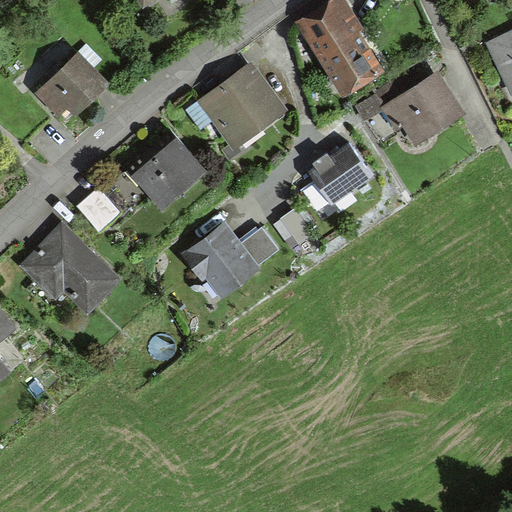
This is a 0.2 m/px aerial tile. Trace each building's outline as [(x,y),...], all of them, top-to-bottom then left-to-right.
[(152,0),(134,0),(140,9),(152,0)] [(297,26),(344,99),(379,76),(333,4),(297,26)] [(28,42),(41,56),(60,39),(47,24),(28,42)] [(511,93),(511,35),(486,48),(507,95),(511,93)] [(99,91),(72,61),(37,92),(63,122),(99,91)] [(228,145),(274,114),(246,71),(199,102),(228,145)] [(453,118),(429,82),(387,111),(411,146),(453,118)] [(363,105),(371,118),(389,107),(381,94),(363,105)] [(199,171),(170,134),(125,170),(155,206),(199,171)] [(365,175),(346,145),(303,171),(322,201),(365,175)] [(103,185),(82,205),(104,228),(125,208),(103,185)] [(296,245),(308,238),(293,213),(281,220),(296,245)] [(217,299),(276,253),(260,232),(237,249),(221,228),(184,257),(217,299)] [(85,314),(113,285),(58,229),(20,266),(51,297),(60,289),(85,314)] [(0,341),(8,334),(0,324),(0,372),(3,370),(0,366),(0,341)]
